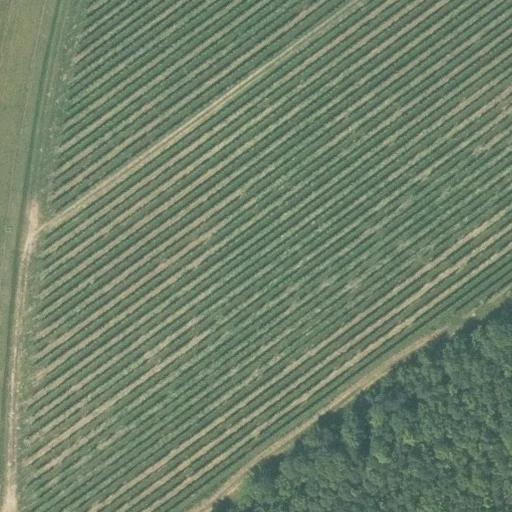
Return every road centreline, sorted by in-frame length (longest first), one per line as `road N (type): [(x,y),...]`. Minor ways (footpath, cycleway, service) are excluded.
road 1 (track): [(81,0),(31,246),(9,511)]
road 2 (track): [(511,303),(387,361),(203,511)]
